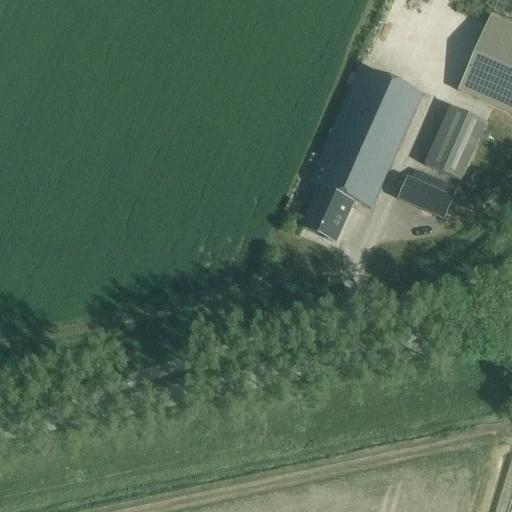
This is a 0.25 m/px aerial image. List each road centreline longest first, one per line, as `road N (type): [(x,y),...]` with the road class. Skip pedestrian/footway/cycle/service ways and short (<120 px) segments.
road 1 (unclassified): [(511,301),(445,335),(389,351),(0,429)]
road 2 (track): [(158,511),(511,433)]
